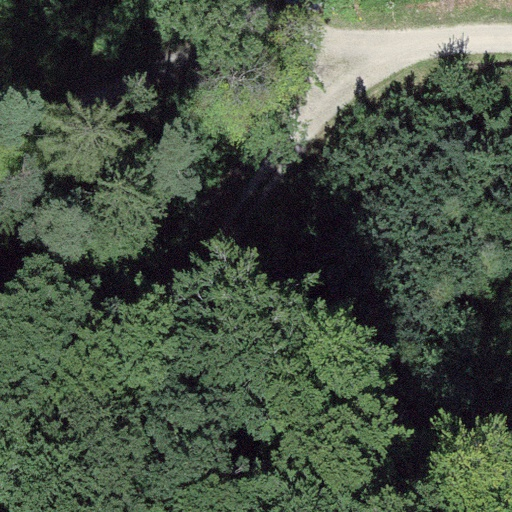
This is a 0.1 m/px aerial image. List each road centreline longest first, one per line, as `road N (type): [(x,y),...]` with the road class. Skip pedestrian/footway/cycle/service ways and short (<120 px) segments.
road 1 (track): [(166,511),(172,420),(199,311),(267,181),(438,35),(511,43)]
road 2 (track): [(438,35),(295,0)]
